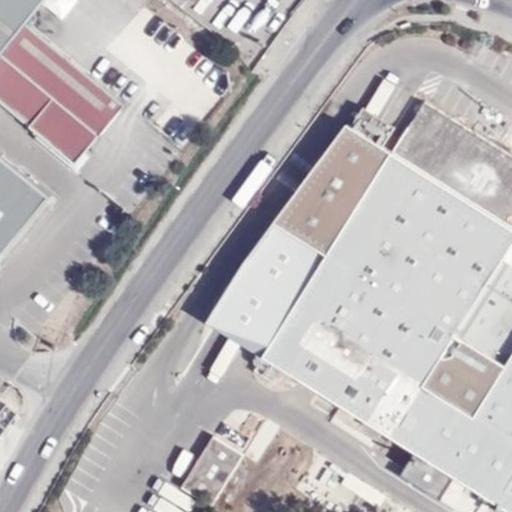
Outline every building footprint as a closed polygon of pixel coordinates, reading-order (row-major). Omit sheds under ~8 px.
[(49,0),(0,0),(0,14),(22,33),(34,19),(49,0)] [(0,60),(22,33),(0,14),(0,60)] [(22,33),(0,60),(0,91),(83,160),(133,99),(34,19),(22,33)] [(505,511),(511,511),(511,160),(426,106),(394,158),(385,152),(353,132),(349,130),(246,269),(217,316),(272,352),(265,363),(256,377),(282,393),(291,379),(505,511)] [(385,152),(397,133),(365,113),(353,132),(385,152)] [(0,264),(56,196),(0,149),(0,264)] [(265,363),(272,352),(217,316),(209,328),(265,363)] [(247,455),(215,436),(184,488),(216,507),(247,455)] [(161,511),(189,511),(197,500),(159,476),(143,500),(161,511)]
